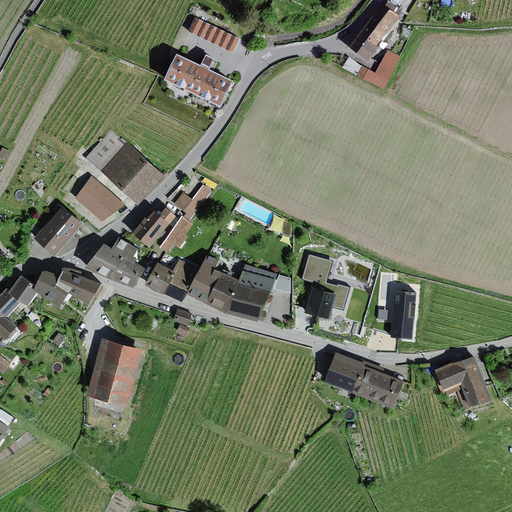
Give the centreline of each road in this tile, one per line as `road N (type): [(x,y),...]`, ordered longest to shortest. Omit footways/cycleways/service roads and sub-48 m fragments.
road 1 (residential): [(511,340),(409,358),(370,356),(190,309),(70,264)]
road 2 (unclassified): [(70,264),(182,172),(254,68),(275,54),(343,38),(381,0)]
